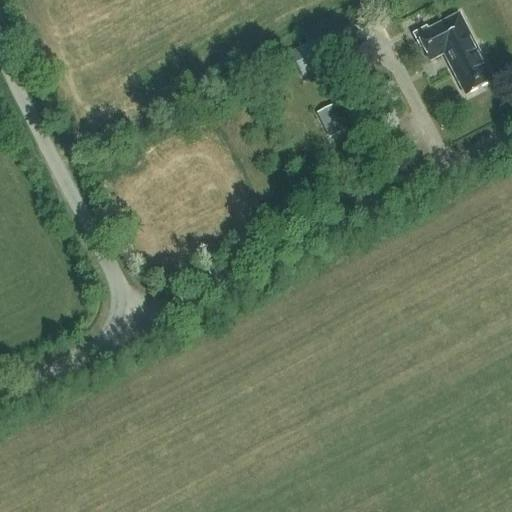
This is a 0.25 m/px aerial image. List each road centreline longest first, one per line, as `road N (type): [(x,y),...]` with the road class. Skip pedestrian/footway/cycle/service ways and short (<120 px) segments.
road 1 (unclassified): [(139,327),(511,136)]
road 2 (unclassified): [(139,327),(0,46)]
road 3 (unclassified): [(139,327),(0,397)]
